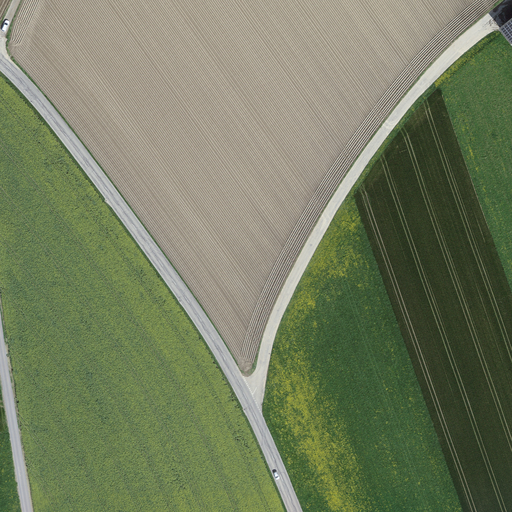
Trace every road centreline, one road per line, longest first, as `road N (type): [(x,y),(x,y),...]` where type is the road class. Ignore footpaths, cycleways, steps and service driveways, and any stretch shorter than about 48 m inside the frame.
road 1 (unclassified): [(286,511),(250,412),(191,310),(0,61)]
road 2 (track): [(250,412),(275,321),(326,217),(413,94),(510,0)]
